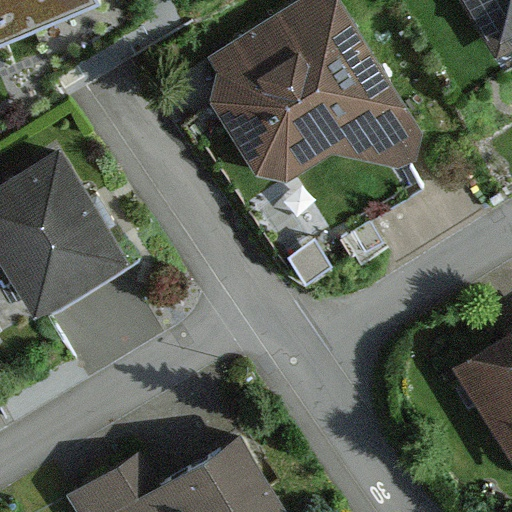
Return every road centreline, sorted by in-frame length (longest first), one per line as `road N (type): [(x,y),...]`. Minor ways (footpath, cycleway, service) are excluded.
road 1 (residential): [(0,459),(266,295)]
road 2 (residential): [(266,295),(116,90)]
road 3 (residential): [(306,350),(511,225)]
road 4 (residential): [(417,511),(306,350)]
